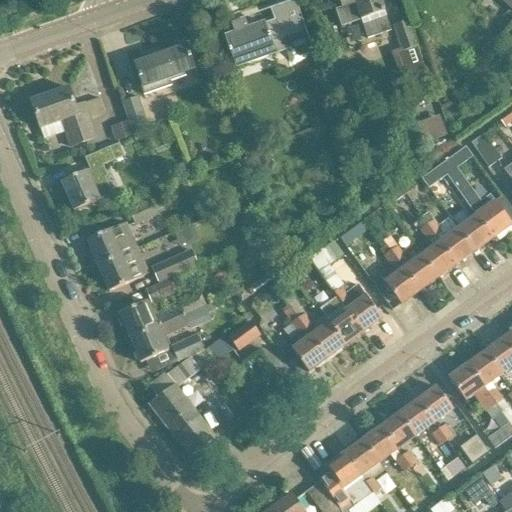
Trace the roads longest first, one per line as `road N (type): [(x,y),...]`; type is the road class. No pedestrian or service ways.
road 1 (residential): [(0,148),(113,408),(195,511)]
road 2 (residential): [(195,511),(511,275)]
